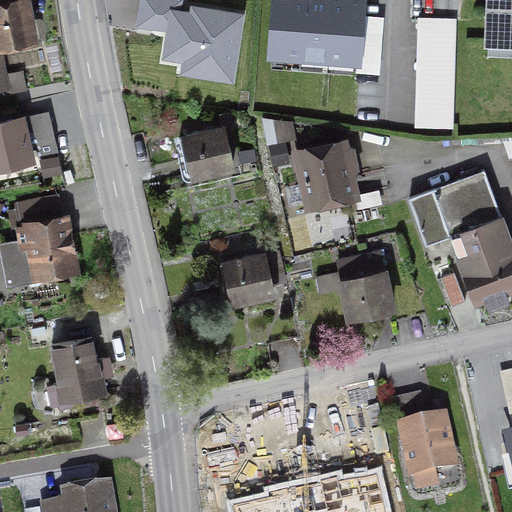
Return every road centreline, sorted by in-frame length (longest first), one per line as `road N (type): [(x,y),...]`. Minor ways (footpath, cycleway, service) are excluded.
road 1 (secondary): [(77,0),(161,409)]
road 2 (residential): [(511,333),(161,409)]
road 3 (residential): [(166,443),(0,471)]
